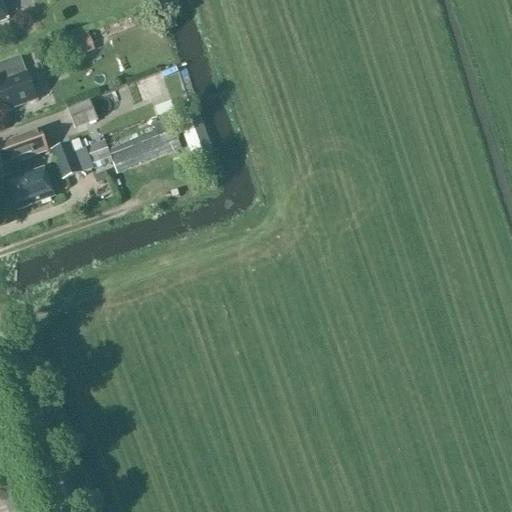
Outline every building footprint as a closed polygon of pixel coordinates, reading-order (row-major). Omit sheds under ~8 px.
[(88,33),(68,40),(75,60),(95,52),(88,33)] [(0,116),(10,112),(8,107),(35,97),(20,57),(0,63),(0,116)] [(90,102),(67,111),(75,131),(98,122),(90,102)] [(106,147),(114,167),(163,147),(155,128),(106,147)] [(33,157),(47,153),(42,140),(29,145),(26,136),(10,142),(11,143),(0,147),(0,163),(1,167),(17,161),(18,163),(34,158),(33,157)] [(103,144),(73,154),(69,145),(51,152),(52,155),(62,181),(90,171),(111,163),(107,154),(103,144)] [(18,211),(54,198),(43,170),(7,183),(18,211)] [(96,186),(108,181),(105,174),(93,178),(96,186)]
